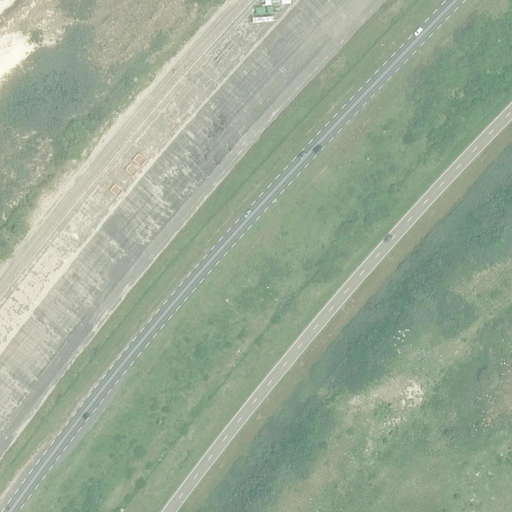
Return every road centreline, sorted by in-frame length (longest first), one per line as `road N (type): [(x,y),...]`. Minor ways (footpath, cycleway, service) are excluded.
road 1 (primary): [(7,511),(132,347),(450,0)]
road 2 (unclassified): [(169,511),(381,250),(511,112)]
road 3 (unclassified): [(0,291),(244,0)]
